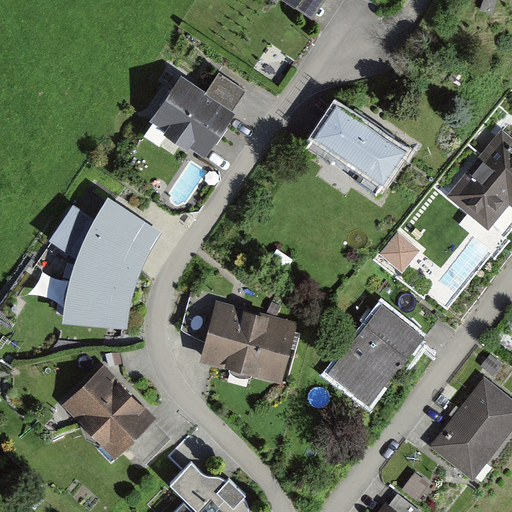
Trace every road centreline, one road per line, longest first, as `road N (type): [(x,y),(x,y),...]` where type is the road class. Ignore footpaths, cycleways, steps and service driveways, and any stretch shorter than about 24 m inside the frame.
road 1 (residential): [(423,0),(393,31),(329,61),(298,93),(159,298),(156,330),(178,399),(265,477),(288,511)]
road 2 (residential): [(511,278),(334,511)]
